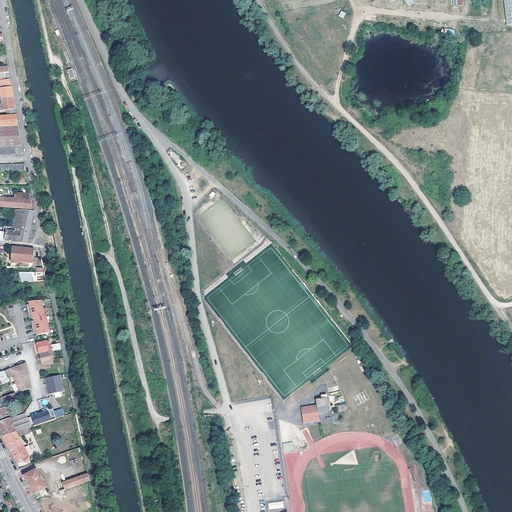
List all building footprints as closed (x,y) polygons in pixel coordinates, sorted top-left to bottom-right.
[(511,0),(503,0),(506,24),(511,23),(511,0)] [(10,79),(0,80),(0,88),(11,87),(10,79)] [(13,97),(11,87),(0,88),(0,90),(2,99),(13,97)] [(14,105),(13,97),(2,99),(1,99),(2,106),(14,105)] [(0,126),(18,126),(16,115),(3,116),(0,116),(0,126)] [(0,147),(22,147),(18,126),(0,126),(0,147)] [(0,172),(26,171),(25,164),(0,164),(0,172)] [(0,207),(33,209),(31,200),(19,199),(0,198),(0,207)] [(25,211),(17,211),(15,222),(14,222),(13,227),(23,229),(22,233),(20,243),(27,244),(34,212),(31,211),(25,211)] [(20,243),(22,233),(13,231),(7,233),(7,234),(6,241),(11,242),(20,243)] [(18,247),(13,246),(12,260),(23,261),(23,262),(34,262),(35,248),(30,248),(25,247),(18,247)] [(36,282),(36,271),(19,272),(19,282),(36,282)] [(44,308),(42,300),(29,301),(30,306),(27,307),(28,311),(29,316),(32,315),(33,319),(34,319),(35,322),(32,323),(33,328),(34,332),(37,332),(38,335),(50,332),(49,324),(47,316),(46,316),(44,308)] [(40,354),(52,351),(50,340),(37,343),(40,354)] [(60,342),(51,344),(53,351),(61,349),(60,342)] [(49,363),(52,362),(50,356),(53,355),(52,351),(40,354),(43,369),(51,367),(49,363)] [(5,371),(11,382),(16,393),(31,389),(27,364),(26,364),(13,368),(5,371)] [(0,385),(11,382),(5,371),(2,372),(0,372),(0,385)] [(46,378),(49,395),(65,391),(61,375),(46,378)] [(0,402),(1,402),(3,405),(0,406),(0,415),(1,419),(11,415),(8,409),(7,410),(4,405),(17,401),(15,393),(3,397),(0,398),(0,402)] [(319,412),(329,411),(329,406),(327,395),(323,396),(323,399),(317,400),(318,405),(302,407),(304,422),(320,420),(319,412)] [(41,406),(50,404),(48,398),(39,400),(41,406)] [(55,418),(64,415),(62,408),(53,411),(55,418)] [(33,417),(36,426),(52,420),(49,411),(33,417)] [(0,428),(0,429),(4,437),(29,428),(33,427),(26,413),(25,413),(21,415),(0,422),(0,428)] [(29,428),(4,437),(7,443),(11,452),(14,456),(17,462),(18,464),(24,461),(25,462),(27,463),(30,461),(30,460),(29,458),(30,458),(19,437),(31,433),(29,428)] [(396,446),(402,442),(397,434),(391,437),(396,446)] [(283,443),(284,451),(294,450),(293,442),(283,443)] [(47,488),(37,469),(24,476),(34,495),(47,488)] [(61,491),(91,480),(89,474),(59,485),(61,491)]
